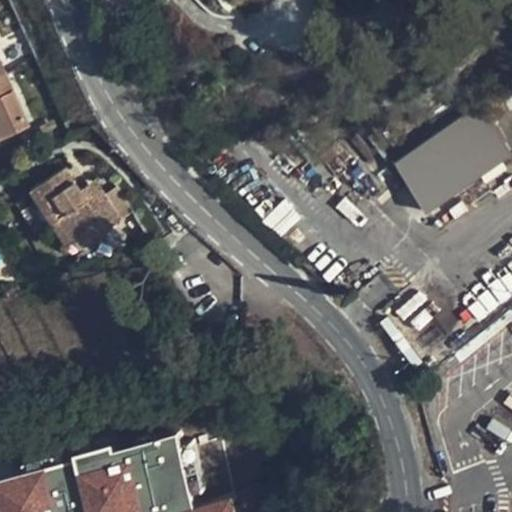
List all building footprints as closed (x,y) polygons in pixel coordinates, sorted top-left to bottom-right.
[(0,139),(26,128),(0,69),(0,139)] [(421,211),(511,161),(511,160),(483,108),(391,157),(421,211)] [(58,219),(73,241),(89,231),(93,236),(119,219),(101,191),(94,195),(88,186),(80,190),(64,168),(31,190),(53,222),(58,219)] [(94,182),(88,186),(94,195),(101,191),(94,182)] [(68,245),(73,241),(58,219),(53,222),(68,245)] [(235,511),(232,498),(190,506),(177,437),(71,457),(81,511),(57,511),(53,487),(65,485),(61,467),(0,478),(0,511),(235,511)]
